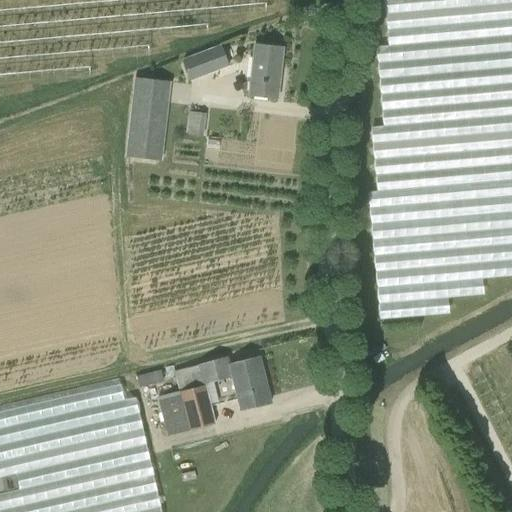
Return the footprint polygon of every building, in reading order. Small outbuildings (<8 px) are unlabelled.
[(373,132),(377,178),(386,172),(379,160),(379,152),(511,139),(511,34),(407,45),(398,29),(412,21),(511,11),(511,0),(382,0),(395,130),(373,132)] [(229,67),(220,45),(182,61),(190,82),(229,67)] [(253,45),(248,95),(277,99),(282,48),(253,45)] [(170,82),(167,82),(133,78),(124,157),(161,161),(170,82)] [(187,132),(186,133),(202,136),(202,134),(203,132),(205,114),(189,112),(187,132)] [(327,349),(341,349),(341,325),(326,325),(327,349)] [(178,392),(157,397),(167,435),(214,425),(205,386),(204,384),(231,377),(232,379),(240,411),(270,404),(259,358),(228,365),(226,357),(174,371),(179,392),(178,392)] [(138,376),(140,386),(167,380),(164,369),(138,376)] [(0,491),(4,491),(18,488),(15,471),(0,473),(1,475),(0,475),(0,491)]
